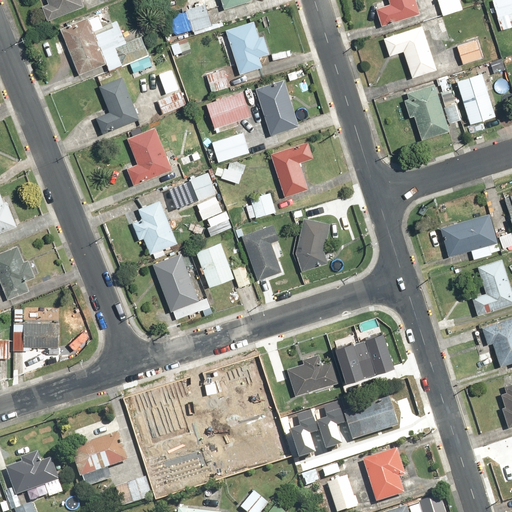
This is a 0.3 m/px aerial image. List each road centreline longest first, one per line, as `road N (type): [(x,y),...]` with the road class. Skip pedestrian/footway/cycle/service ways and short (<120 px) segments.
road 1 (residential): [(127,368),(0,47)]
road 2 (residential): [(401,279),(127,368)]
road 3 (residential): [(401,279),(477,511)]
road 4 (residential): [(314,0),(377,197)]
road 5 (residential): [(511,153),(377,197)]
road 6 (residential): [(127,368),(0,413)]
